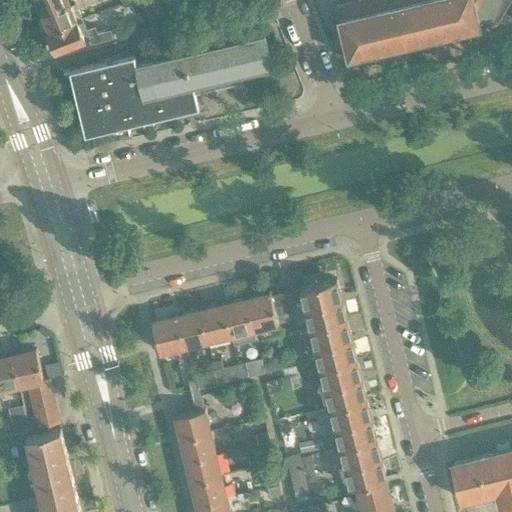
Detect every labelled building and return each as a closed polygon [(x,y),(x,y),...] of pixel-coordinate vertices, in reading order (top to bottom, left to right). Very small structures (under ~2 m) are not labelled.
[(36,0),(42,13),(74,0),(73,0),(36,0)] [(81,18),(77,8),(96,0),(74,0),(42,13),(49,31),(47,31),(48,32),(81,18)] [(144,0),(151,16),(160,12),(155,0),(144,0)] [(359,0),(336,6),(343,33),(332,36),(337,56),(348,54),(349,57),(497,21),(509,0),(359,0)] [(81,18),(48,32),(55,51),(91,37),(92,42),(114,36),(113,27),(100,31),(97,23),(88,27),(85,25),(84,25),(81,18)] [(134,53),(64,70),(63,65),(61,65),(64,74),(67,84),(72,92),(77,101),(79,104),(86,133),(103,129),(108,131),(113,133),(118,134),(122,135),(127,135),(132,135),(132,133),(131,133),(128,123),(200,106),(194,83),(272,65),(264,33),(137,63),(134,53)] [(304,298),(311,326),(346,317),(336,277),(301,286),(304,298)] [(294,288),(297,300),(304,298),(301,286),(294,288)] [(294,288),(286,290),(289,302),(297,300),(294,288)] [(278,292),(281,304),(286,303),(289,302),(286,290),(278,292)] [(254,328),(278,322),(276,314),(271,294),(270,291),(246,297),(254,328)] [(271,294),(274,306),(281,304),(278,292),(271,294)] [(230,333),(254,328),(246,297),(223,302),(230,333)] [(207,339),(230,333),(223,302),(200,308),(207,339)] [(274,306),(276,314),(288,311),(286,303),(281,304),(274,306)] [(184,344),(207,339),(200,308),(176,313),(184,344)] [(289,319),(288,311),(276,314),(278,322),(289,319)] [(160,350),(184,344),(176,313),(152,319),(160,350)] [(311,326),(321,366),(356,357),(346,317),(311,326)] [(20,384),(29,382),(29,381),(43,378),(43,377),(36,347),(12,353),(20,384)] [(0,388),(20,384),(12,353),(0,355),(0,388)] [(321,366),(331,405),(366,397),(356,357),(321,366)] [(237,364),(240,376),(248,374),(245,362),(237,364)] [(226,380),(235,378),(240,376),(237,364),(223,367),(226,380)] [(226,380),(223,367),(214,369),(217,382),(226,380)] [(299,372),(290,374),(293,386),(302,384),(299,372)] [(186,376),(190,389),(190,388),(198,386),(195,374),(186,376)] [(281,376),(284,388),(293,386),(290,374),(281,376)] [(29,382),(37,414),(39,424),(59,420),(49,376),(43,377),(43,378),(29,381),(29,382)] [(175,414),(181,437),(210,430),(205,407),(203,408),(200,394),(192,396),(192,395),(191,395),(195,410),(175,414)] [(331,405),(341,445),(376,436),(366,397),(331,405)] [(37,414),(25,417),(27,427),(39,424),(37,414)] [(27,427),(25,417),(12,420),(15,430),(27,427)] [(27,436),(34,466),(68,458),(61,427),(27,436)] [(181,437),(186,459),(216,452),(210,430),(181,437)] [(255,434),(257,443),(270,439),(268,431),(255,434)] [(376,436),(341,445),(351,485),(357,484),(386,476),(376,436)] [(270,439),(257,443),(260,451),(272,448),(270,439)] [(511,446),(509,447),(507,441),(497,444),(499,450),(453,461),(462,498),(497,489),(502,507),(511,504),(511,446)] [(186,459),(191,481),(221,474),(216,452),(186,459)] [(286,455),(288,462),(301,459),(299,452),(286,455)] [(34,466),(41,495),(75,487),(68,458),(34,466)] [(288,462),(290,469),(302,466),(301,459),(288,462)] [(290,469),(292,477),(304,474),(302,466),(290,469)] [(191,481),(197,503),(226,496),(221,474),(191,481)] [(292,477),(293,484),(306,481),(304,474),(292,477)] [(266,478),(268,487),(280,483),(278,475),(266,478)] [(357,484),(363,511),(371,511),(394,506),(386,476),(357,484)] [(295,492),(308,489),(306,481),(293,484),(295,492)] [(280,483),(268,487),(270,495),(283,492),(280,483)] [(308,489),(310,496),(320,493),(318,486),(308,489)] [(41,495),(45,511),(81,511),(75,487),(41,495)] [(310,496),(308,489),(295,492),(297,499),(310,496)] [(197,503),(198,511),(229,511),(226,496),(197,503)] [(300,511),(327,511),(326,501),(299,508),(300,511)]
